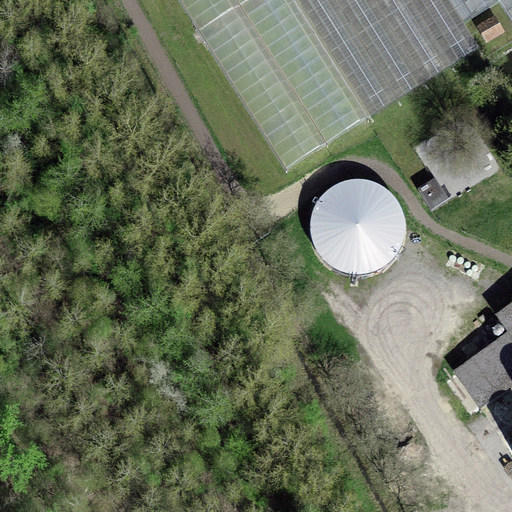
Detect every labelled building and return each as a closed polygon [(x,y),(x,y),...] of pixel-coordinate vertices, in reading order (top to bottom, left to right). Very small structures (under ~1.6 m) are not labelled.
[(511,0),(190,0),(285,171),(376,121),(371,111),(485,48),(470,20),(505,0),(509,0),(511,5),(511,0)] [(502,33),(494,19),(478,29),(486,42),(502,33)] [(346,273),(408,241),(374,176),(312,209),(346,273)] [(448,201),(435,180),(418,191),(431,212),(448,201)] [(509,335),(455,373),(481,410),(511,387),(511,305),(496,317),(509,335)]
